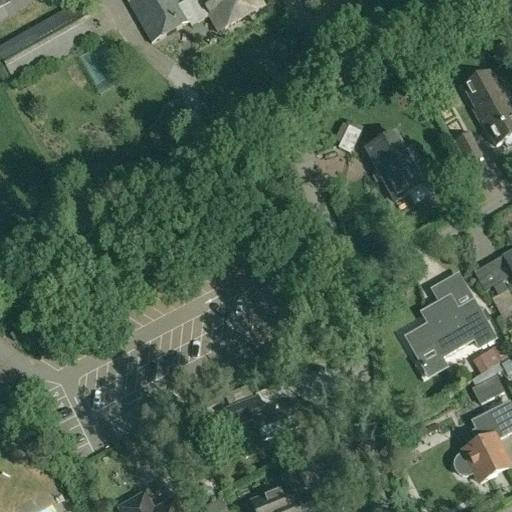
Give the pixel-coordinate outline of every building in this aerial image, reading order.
[(0,0),(0,26),(44,0),(0,0)] [(189,25),(191,28),(209,18),(219,35),(265,9),(259,0),(192,0),(180,7),(176,0),(125,0),(152,46),(189,25)] [(0,50),(0,58),(16,86),(98,39),(79,5),(0,50)] [(493,59),(499,70),(511,61),(511,59),(507,51),(493,59)] [(511,146),(511,117),(489,75),(463,89),(496,149),(504,144),(507,150),(511,146)] [(350,129),(339,151),(351,157),(361,135),(350,129)] [(395,136),(366,152),(367,152),(375,166),(396,204),(408,197),(428,186),(429,185),(410,152),(405,155),(395,136)] [(482,161),(469,136),(455,144),(468,169),(482,161)] [(511,251),(501,257),(511,276),(511,251)] [(511,317),(511,299),(508,292),(507,293),(503,285),(502,285),(493,290),(498,298),(490,302),(502,323),(511,317)] [(454,354),(451,350),(460,346),(462,349),(476,341),(481,350),(495,342),(474,303),(445,320),(444,318),(412,337),(422,353),(432,348),(440,362),(454,354)] [(473,364),(481,377),(508,360),(501,346),(473,364)] [(511,360),(501,366),(507,378),(511,374),(511,360)] [(481,387),(489,403),(504,395),(496,379),(481,387)] [(257,399),(256,400),(255,400),(227,410),(233,427),(251,421),(259,442),(297,429),(287,401),(285,402),(279,387),(256,396),(257,399)] [(511,470),(497,442),(511,434),(511,433),(511,434),(500,411),(474,424),(478,433),(474,435),(480,447),(465,454),(466,456),(464,457),(462,458),(461,458),(460,460),(460,461),(459,462),(458,464),(458,465),(458,467),(459,469),(459,471),(460,473),(461,473),(462,475),(465,476),(468,477),(469,477),(472,476),(474,476),(476,475),(481,485),(511,470)] [(280,492),(250,504),(253,511),(316,511),(309,493),(308,494),(306,491),(300,493),(287,498),(284,490),(280,492)] [(451,511),(447,496),(427,501),(429,511),(451,511)] [(159,508),(160,511),(157,511),(149,511),(142,498),(119,511),(182,511),(175,499),(159,508)] [(204,509),(205,511),(227,511),(221,500),(204,509)]
